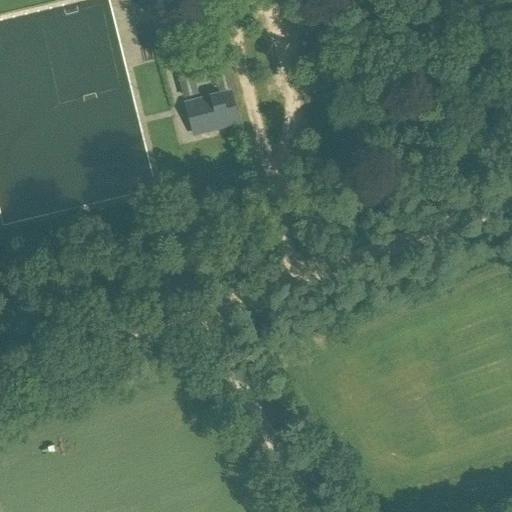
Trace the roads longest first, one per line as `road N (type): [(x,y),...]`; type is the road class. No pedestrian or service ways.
road 1 (track): [(259,293),(511,203)]
road 2 (unclassified): [(311,511),(202,314)]
road 3 (track): [(202,314),(0,387)]
